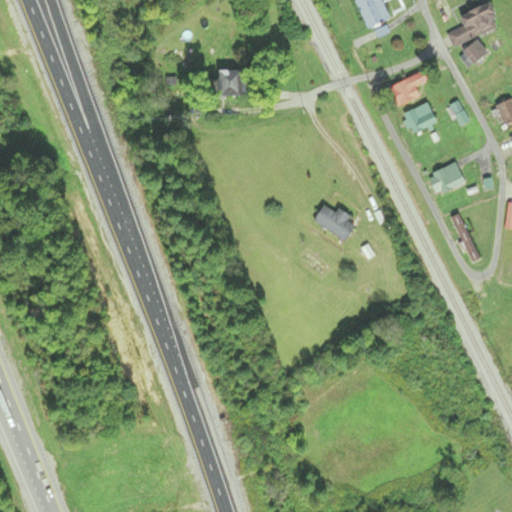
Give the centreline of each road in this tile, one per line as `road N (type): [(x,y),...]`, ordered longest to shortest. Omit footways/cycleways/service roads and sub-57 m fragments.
road 1 (residential): [(383,76),(377,99),(464,268),(474,276),(495,268),(504,191),(498,153),(440,49),(423,0)]
road 2 (motorway): [(151,295),(27,0)]
road 3 (motorway): [(151,295),(53,0)]
road 4 (motorway): [(223,511),(151,295)]
road 5 (motorway): [(0,391),(49,511)]
